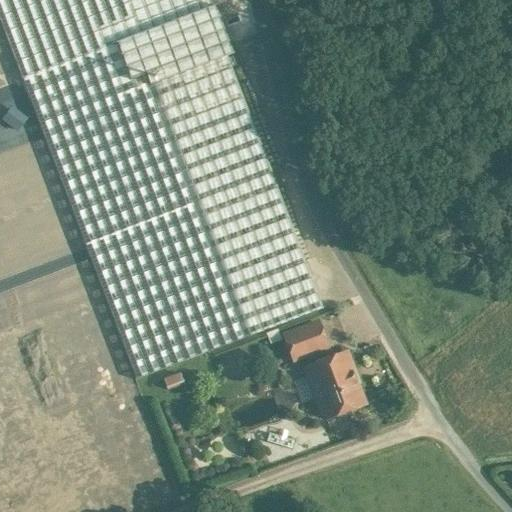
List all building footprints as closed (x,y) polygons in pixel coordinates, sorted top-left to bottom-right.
[(0,0),(0,29),(20,81),(140,36),(212,8),(208,0),(0,0)] [(208,0),(212,8),(234,0),(208,0)] [(212,8),(140,36),(144,47),(155,73),(159,84),(225,59),(230,57),(212,8)] [(140,36),(20,81),(133,381),(242,340),(147,89),(143,80),(141,81),(140,79),(130,82),(120,57),(144,47),(140,36)] [(144,47),(120,57),(130,82),(140,79),(141,81),(143,80),(145,80),(144,77),(155,73),(144,47)] [(159,84),(147,89),(242,340),(320,310),(225,59),(159,84)] [(316,325),(282,338),(292,362),(325,349),(316,325)] [(345,355),(304,370),(323,421),(362,407),(355,387),(357,386),(345,355)]
